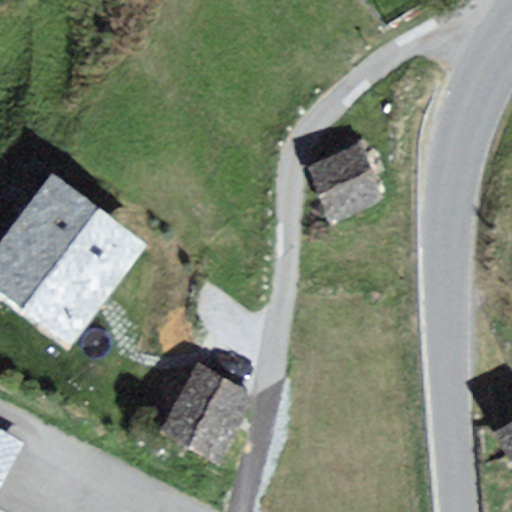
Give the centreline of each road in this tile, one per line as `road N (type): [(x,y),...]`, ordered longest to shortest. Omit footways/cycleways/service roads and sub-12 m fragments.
road 1 (tertiary): [(459,511),(447,302),(452,198),(465,123),(511,31)]
road 2 (unknown): [(0,373),(83,420),(179,511)]
